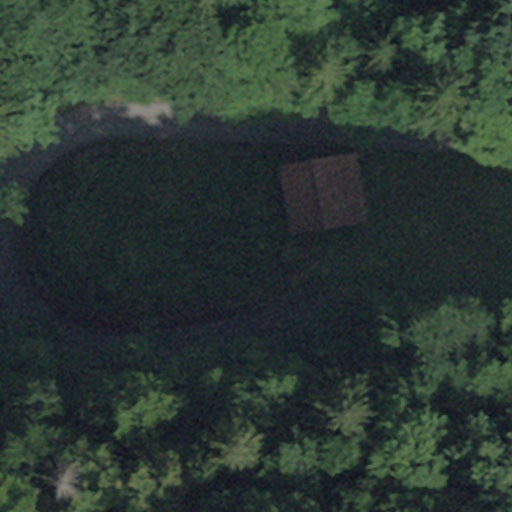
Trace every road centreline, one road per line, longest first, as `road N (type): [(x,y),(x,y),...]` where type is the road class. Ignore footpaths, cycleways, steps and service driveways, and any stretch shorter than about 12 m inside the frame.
road 1 (unclassified): [(0,234),(33,324),(137,350),(511,371)]
road 2 (unclassified): [(511,137),(164,119),(75,126),(31,145),(8,170),(0,201)]
